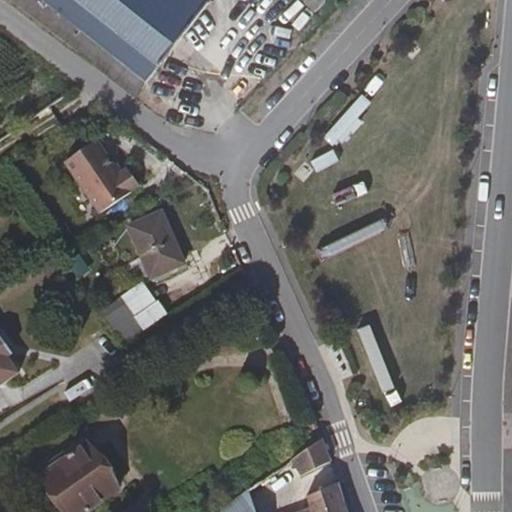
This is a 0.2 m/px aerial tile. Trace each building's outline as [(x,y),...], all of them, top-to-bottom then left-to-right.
[(35,0),(143,83),(208,1),(206,0),(35,0)] [(310,23),(321,11),(307,0),(300,0),(293,9),(310,23)] [(118,175),(115,178),(93,145),(60,166),(96,218),(127,197),(126,195),(130,192),(118,175)] [(136,188),(124,171),(118,175),(130,192),(136,188)] [(148,287),(180,272),(156,221),(125,237),(148,287)] [(141,333),(118,300),(97,315),(119,347),(141,333)] [(10,358),(0,344),(0,354),(5,362),(10,358)] [(0,354),(0,389),(17,378),(5,362),(0,354)] [(318,470),(334,459),(326,439),(307,453),(318,470)] [(61,511),(105,511),(124,498),(90,453),(43,488),(61,511)] [(313,511),(354,511),(343,481),(306,497),(311,508),(313,511)] [(313,511),(311,508),(304,511),(256,511),(249,496),(228,511),(313,511)]
